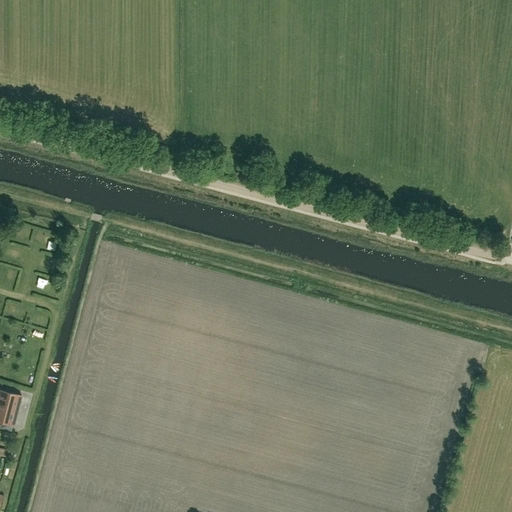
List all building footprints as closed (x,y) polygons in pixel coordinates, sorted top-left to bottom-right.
[(16,236),(26,236),(26,228),(17,228),(16,236)] [(49,244),(47,251),(57,252),(58,246),(49,244)] [(10,267),(8,273),(16,275),(18,269),(10,267)] [(8,314),(9,306),(2,305),(1,312),(8,314)] [(25,314),(27,308),(18,305),(16,312),(25,314)] [(16,419),(22,396),(0,390),(0,421),(1,422),(3,416),(16,419)] [(12,450),(0,447),(0,455),(10,458),(12,450)]
